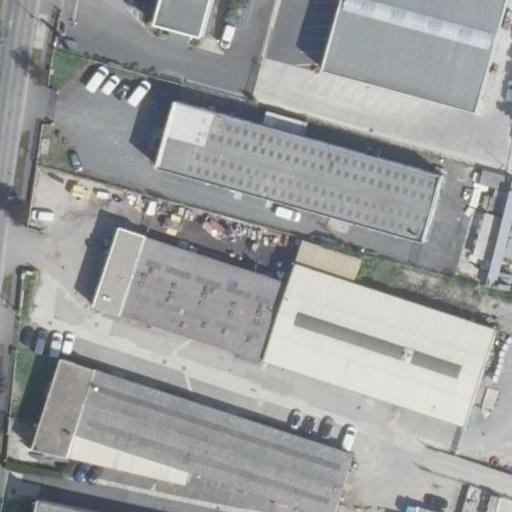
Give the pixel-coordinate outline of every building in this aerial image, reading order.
[(509,0),(162,0),(156,24),(204,37),(213,0),(343,0),(324,70),(478,112),(509,0)] [(425,242),(443,175),(177,100),(158,167),(425,242)] [(362,260),(304,242),(290,285),(146,238),(147,235),(121,227),(95,307),(121,315),(122,313),(265,360),(466,426),(497,330),(354,282),(362,260)] [(69,456),(77,433),(191,471),(316,511),(335,511),(355,454),(63,358),(34,449),(69,457),(69,456)] [(187,483),(191,471),(77,433),(69,456),(187,483)] [(103,511),(40,498),(37,511),(103,511)]
